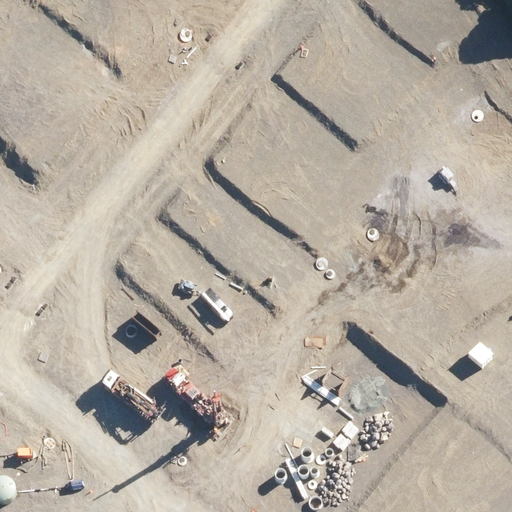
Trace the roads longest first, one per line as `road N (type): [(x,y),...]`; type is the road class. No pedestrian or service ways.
road 1 (residential): [(159,474),(388,202),(499,152)]
road 2 (residential): [(0,285),(257,0)]
road 3 (residential): [(159,474),(0,337)]
